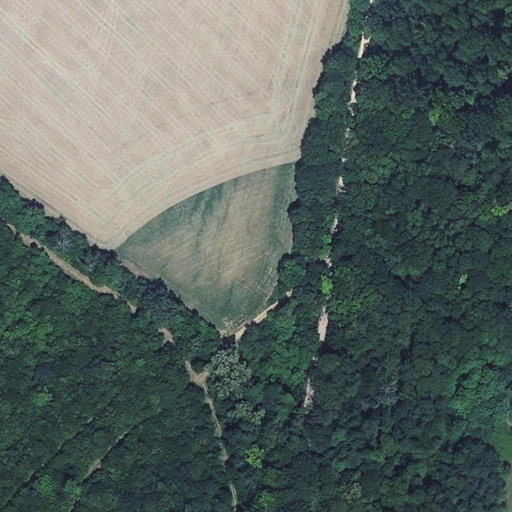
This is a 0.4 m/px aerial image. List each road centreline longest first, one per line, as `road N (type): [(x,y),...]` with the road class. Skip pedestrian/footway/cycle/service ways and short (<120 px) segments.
road 1 (track): [(0,244),(191,381),(227,445),(234,511)]
road 2 (track): [(331,260),(148,419),(89,478),(76,511)]
road 3 (track): [(370,0),(331,260)]
road 4 (track): [(331,260),(307,511)]
